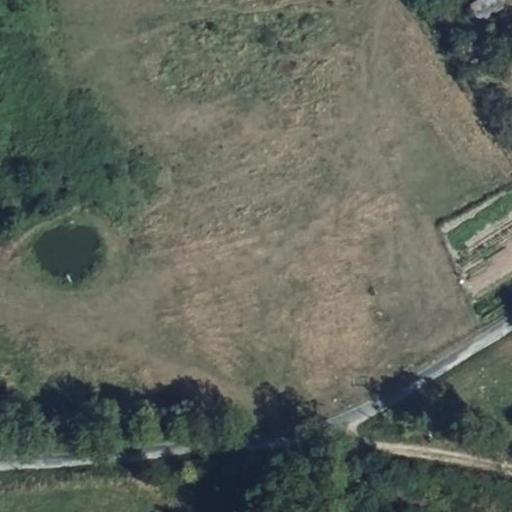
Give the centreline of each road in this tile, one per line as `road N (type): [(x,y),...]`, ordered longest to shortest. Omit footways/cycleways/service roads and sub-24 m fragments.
road 1 (unclassified): [(511,318),(348,419),(178,453),(0,469)]
road 2 (track): [(511,469),(372,443),(348,419)]
